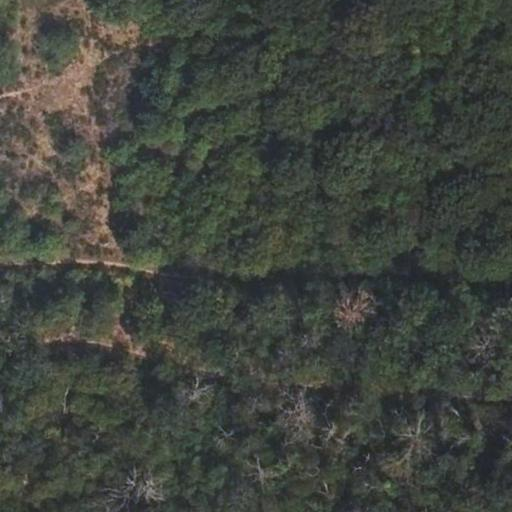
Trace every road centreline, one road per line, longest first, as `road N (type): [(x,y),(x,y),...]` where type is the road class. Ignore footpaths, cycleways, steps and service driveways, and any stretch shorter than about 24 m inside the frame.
road 1 (track): [(511,64),(185,40),(0,89)]
road 2 (track): [(0,257),(511,277)]
